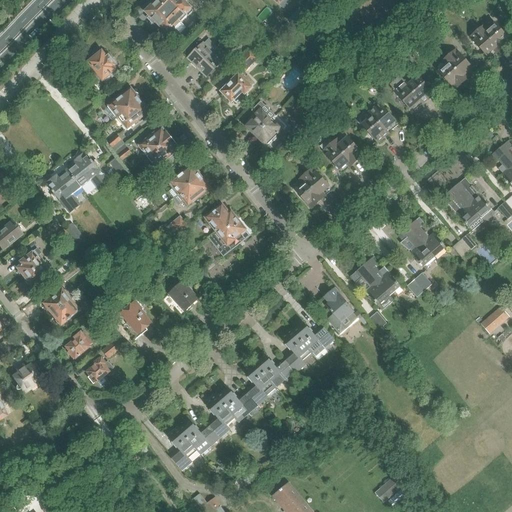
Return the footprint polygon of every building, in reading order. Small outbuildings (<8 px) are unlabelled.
[(182,24),(181,24),(157,0),(156,0),(152,4),(151,7),(147,11),(147,14),(149,17),(146,19),(158,31),(161,28),(169,36),(175,30),(180,35),(186,28),(182,24)] [(157,0),(181,24),(182,24),(193,13),(185,4),(187,1),(186,0),(157,0)] [(291,0),(284,0),(279,5),(287,13),(296,4),(291,0)] [(217,23),(225,15),(221,10),(212,19),(217,23)] [(304,49),(317,35),(307,25),(293,39),(304,49)] [(494,26),(485,34),(496,48),(500,52),(510,43),(494,26)] [(481,30),(471,39),(487,56),(496,48),(485,34),(481,30)] [(213,53),(218,48),(209,39),(204,44),(204,43),(188,59),(198,68),(213,53)] [(370,53),(364,46),(359,51),(365,57),(370,53)] [(257,59),(249,51),(238,62),(245,70),(257,59)] [(381,61),(384,58),(378,51),(375,54),(381,61)] [(461,77),(471,69),(456,52),(446,60),(449,64),(461,78),(465,82),(461,77)] [(213,53),(198,68),(207,78),(222,62),(213,53)] [(113,80),(118,75),(114,70),(116,68),(109,59),(107,61),(102,55),(98,58),(93,57),(89,61),(89,65),(89,66),(103,83),(110,77),(113,80)] [(316,68),(310,63),(302,73),(308,78),(316,68)] [(455,90),(465,82),(461,78),(449,64),(439,73),(455,90)] [(251,89),(256,85),(244,74),(223,95),(225,97),(223,99),(229,105),(231,103),(233,105),(235,104),(238,107),(248,97),(247,96),(252,91),(251,89)] [(432,97),(417,79),(407,88),(404,84),(403,84),(407,88),(419,102),(423,106),(432,97)] [(407,88),(403,84),(400,80),(391,89),(394,92),(409,111),(419,102),(407,88)] [(343,87),(337,92),(342,97),(347,92),(343,87)] [(112,105),(104,111),(113,122),(118,118),(118,119),(118,120),(140,103),(140,102),(139,101),(140,100),(140,98),(138,95),(136,95),(135,95),(134,95),(131,91),(126,95),(112,105)] [(140,103),(118,120),(124,126),(122,128),(126,132),(131,128),(132,129),(145,119),(144,118),(149,114),(145,109),(147,108),(143,102),(141,104),(140,103)] [(247,125),(246,126),(256,136),(272,120),(276,116),(270,111),(270,110),(270,108),(267,106),(263,105),(259,102),(249,111),(254,116),(246,124),(247,125)] [(384,133),(394,124),(379,106),(369,114),(372,118),(384,133),(388,137),(388,136),(384,133)] [(378,145),(388,137),(384,133),(372,118),(363,127),(378,145)] [(272,120),(256,136),(266,146),(277,135),(278,136),(283,131),(283,130),(286,127),(281,122),(277,125),(272,120)] [(94,129),(99,134),(103,131),(98,126),(94,129)] [(149,158),(171,141),(170,141),(170,140),(171,139),(170,138),(170,136),(168,134),(167,134),(167,133),(165,133),(162,130),(157,134),(156,134),(143,144),(144,145),(139,148),(143,153),(144,152),(149,158)] [(122,141),(117,135),(108,143),(113,148),(122,141)] [(334,144),(329,139),(320,147),(325,153),(323,154),(339,171),(349,164),(352,168),(353,167),(334,144)] [(174,157),(179,152),(176,147),(178,146),(174,140),(172,142),(171,141),(149,158),(154,164),(152,165),(156,170),(161,167),(162,167),(174,157)] [(334,144),(353,167),(363,158),(347,140),(338,149),(334,144)] [(500,150),(500,151),(511,164),(511,145),(509,142),(500,150)] [(114,153),(117,157),(118,156),(122,161),(132,154),(125,144),(114,153)] [(500,150),(489,159),(494,165),(499,162),(503,167),(499,170),(503,175),(502,176),(511,187),(511,164),(500,151),(500,150)] [(76,165),(67,172),(82,189),(82,190),(91,182),(99,192),(109,184),(104,177),(87,156),(85,158),(83,156),(74,163),(76,165)] [(175,167),(172,163),(164,169),(168,173),(175,167)] [(174,182),(169,186),(173,191),(175,190),(179,196),(180,196),(201,179),(200,178),(201,177),(200,176),(200,174),(199,172),(197,172),(197,171),(195,172),(192,168),(187,172),(186,172),(173,182),(174,182)] [(49,186),(46,188),(63,208),(67,205),(70,209),(77,203),(73,198),(72,197),(82,190),(82,189),(67,172),(66,173),(65,172),(58,177),(58,178),(53,182),(52,180),(47,183),(49,186)] [(318,198),(328,188),(312,172),(302,180),(306,184),(305,184),(322,202),(318,198)] [(151,175),(140,184),(144,190),(150,185),(155,181),(151,175)] [(180,196),(174,201),(179,208),(185,204),(188,209),(192,206),(205,196),(211,191),(207,186),(209,185),(205,179),(203,181),(201,179),(180,196)] [(465,180),(454,189),(480,220),(482,223),(484,224),(489,219),(489,218),(494,214),(466,180),(465,180)] [(312,210),(322,202),(305,184),(296,192),(312,210)] [(150,185),(144,190),(150,197),(156,193),(150,185)] [(14,202),(15,201),(22,196),(16,188),(8,195),(14,202)] [(454,189),(443,199),(456,215),(469,229),(471,232),(482,223),(480,220),(454,189)] [(15,201),(16,201),(20,206),(28,200),(23,194),(22,196),(15,201)] [(508,220),(511,216),(511,209),(506,202),(498,209),(508,220)] [(209,239),(234,218),(232,214),(229,217),(221,207),(206,220),(207,222),(207,223),(209,226),(211,227),(215,232),(208,238),(209,239)] [(176,230),(185,223),(181,217),(171,225),(176,230)] [(246,231),(245,232),(234,218),(209,239),(224,257),(251,236),(246,231)] [(419,219),(409,228),(435,258),(446,249),(434,235),(429,239),(420,229),(424,225),(419,219)] [(22,236),(16,229),(11,223),(0,231),(0,249),(2,252),(22,236)] [(66,229),(74,239),(79,246),(86,240),(73,223),(66,229)] [(180,235),(189,227),(185,223),(176,230),(180,235)] [(409,228),(398,237),(403,243),(400,245),(409,253),(410,252),(412,254),(411,254),(423,268),(435,258),(409,228)] [(74,239),(66,229),(65,229),(59,234),(66,243),(67,242),(68,244),(74,239)] [(460,241),(470,253),(478,246),(468,234),(460,241)] [(79,246),(74,239),(68,244),(73,250),(79,246)] [(463,259),(470,253),(460,241),(453,248),(463,259)] [(20,267),(17,269),(24,278),(25,278),(40,266),(44,263),(39,255),(41,253),(38,250),(33,253),(19,264),(20,265),(19,267),(20,267)] [(384,268),(379,272),(375,268),(379,264),(374,259),(363,268),(389,297),(400,288),(388,274),(389,273),(384,268)] [(40,266),(25,278),(31,287),(33,284),(34,285),(35,284),(37,286),(51,275),(47,270),(45,271),(40,266)] [(377,307),(389,297),(363,268),(353,277),(358,283),(362,279),(371,289),(366,293),(377,307)] [(203,270),(194,277),(205,291),(214,283),(203,270)] [(415,280),(425,292),(432,285),(422,273),(415,280)] [(417,298),(425,292),(415,280),(407,287),(417,298)] [(192,306),(198,300),(191,293),(192,291),(184,282),(165,298),(183,318),(194,308),(192,306)] [(335,289),(325,298),(329,303),(326,306),(334,315),(327,321),(339,335),(357,320),(352,314),(354,313),(339,296),(340,295),(335,289)] [(46,305),(45,307),(49,312),(51,311),(54,316),(74,300),(77,297),(77,296),(73,299),(67,292),(64,291),(45,304),(46,305)] [(74,300),(54,316),(56,319),(55,320),(60,327),(62,326),(81,312),(80,311),(80,309),(80,308),(87,302),(81,294),(77,297),(74,300)] [(148,330),(146,328),(151,324),(141,313),(140,311),(141,310),(135,303),(122,314),(118,318),(124,325),(136,340),(148,330)] [(489,334),(508,317),(501,308),(481,325),(489,334)] [(360,319),(364,316),(359,311),(356,314),(360,319)] [(388,324),(377,312),(370,319),(380,331),(388,324)] [(292,330),(315,357),(334,341),(322,327),(313,334),(303,323),(293,331),(292,330)] [(315,357),(292,330),(282,338),(293,351),(284,359),(296,373),(306,365),(300,358),(309,350),(315,357)] [(76,343),(68,349),(70,353),(68,355),(74,361),(91,348),(85,340),(87,339),(81,332),(73,339),(76,343)] [(108,356),(122,345),(117,339),(103,350),(108,356)] [(277,390),(296,373),(284,359),(275,367),(266,356),(256,364),(254,362),(277,390)] [(100,387),(108,381),(104,377),(110,372),(110,371),(113,368),(108,362),(107,364),(102,358),(94,364),(96,366),(87,372),(90,376),(88,378),(94,385),(96,383),(97,383),(100,387)] [(277,390),(254,362),(244,371),(255,384),(246,392),(258,406),(268,398),(262,391),(271,383),(277,390)] [(11,377),(16,384),(21,392),(40,380),(35,373),(39,370),(35,364),(30,367),(29,365),(11,377)] [(258,406),(246,392),(237,399),(228,388),(218,397),(216,394),(216,395),(239,422),(258,406)] [(239,423),(239,422),(216,395),(206,404),(217,416),(208,424),(220,439),(230,430),(224,423),(233,416),(239,423)] [(220,439),(208,424),(199,432),(190,421),(180,430),(178,427),(201,455),(220,439)] [(201,455),(178,427),(168,436),(179,449),(170,457),(182,471),(192,463),(186,456),(195,448),(201,455)] [(384,502),(395,493),(402,487),(395,478),(377,493),(384,502)] [(309,511),(287,485),(273,496),(272,497),(283,511),(309,511)] [(199,511),(222,511),(219,508),(221,507),(214,498),(198,510),(199,511)]
